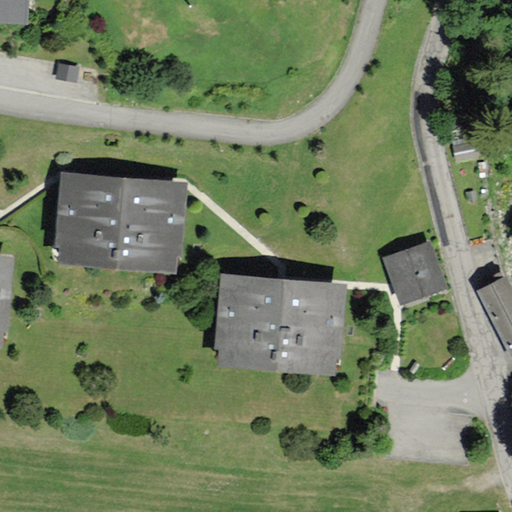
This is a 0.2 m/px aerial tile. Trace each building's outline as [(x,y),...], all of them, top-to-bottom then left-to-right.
[(25,0),(0,0),(0,20),(23,22),(25,0)] [(182,187),(67,178),(60,262),(175,271),(182,187)] [(430,243),(386,259),(402,303),(446,287),(430,243)] [(342,287),(226,277),(218,363),(334,373),(342,287)] [(511,291),(505,278),(479,291),(511,356),(511,291)]
